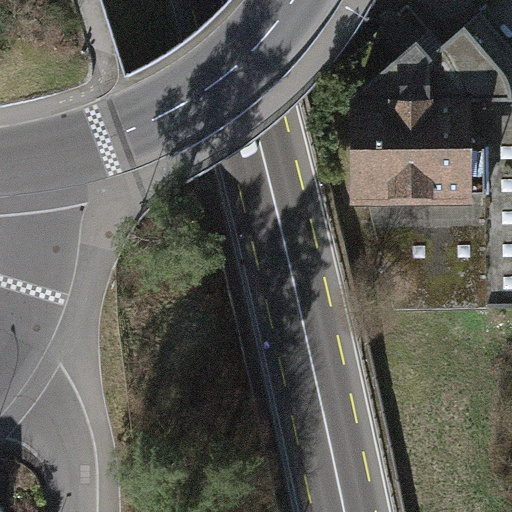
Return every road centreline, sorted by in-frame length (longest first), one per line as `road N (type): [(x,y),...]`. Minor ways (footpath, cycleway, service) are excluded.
road 1 (primary): [(344,511),(324,402),(219,0)]
road 2 (residential): [(293,0),(244,59),(195,97),(129,131),(31,161)]
road 3 (residential): [(0,343),(22,291),(37,203),(31,161)]
road 4 (residential): [(0,378),(61,431),(71,511)]
